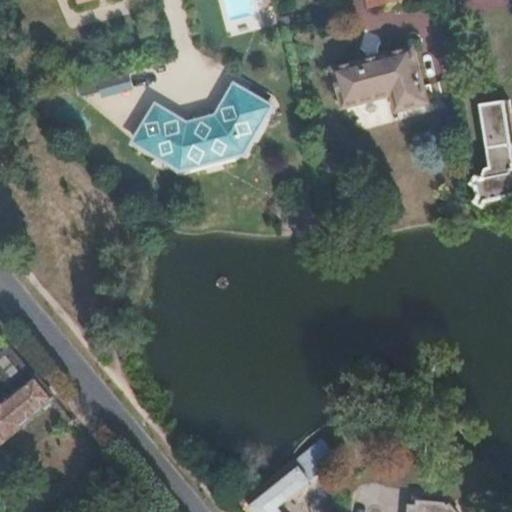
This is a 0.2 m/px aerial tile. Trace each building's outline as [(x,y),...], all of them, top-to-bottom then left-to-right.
[(293,26),(291,17),(280,20),(283,29),(293,26)] [(407,42),(330,57),(339,97),(385,88),(388,104),(418,98),(407,42)] [(245,152),(271,104),(235,85),(218,117),(188,124),(157,106),(137,141),(181,168),(245,152)] [(511,144),(511,136),(506,100),(479,105),(489,168),(486,170),(481,170),(476,167),(470,176),(475,179),(476,184),(476,188),(472,194),(480,200),(484,193),(508,190),(511,193),(511,166),(511,165),(508,145),(511,144)] [(0,373),(9,384),(28,369),(9,346),(0,353),(0,373)] [(53,395),(36,374),(0,404),(0,441),(17,427),(17,426),(53,395)] [(35,447),(11,468),(20,480),(45,459),(35,447)] [(45,459),(20,480),(25,485),(30,482),(46,499),(65,483),(45,459)] [(282,511),(278,506),(310,480),(293,459),(245,500),(255,511),(282,511)] [(457,511),(451,503),(447,506),(445,503),(426,500),(426,504),(416,504),(414,511),(457,511)]
